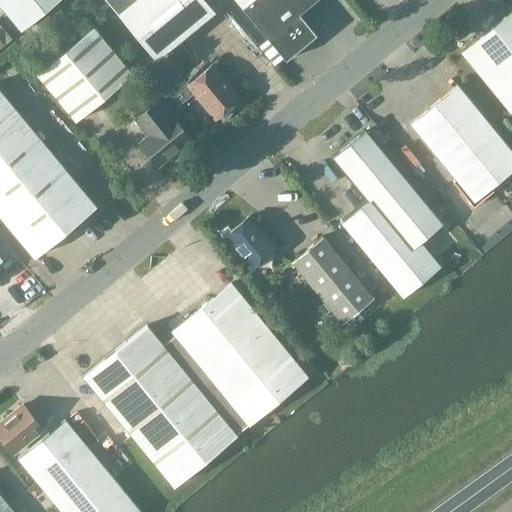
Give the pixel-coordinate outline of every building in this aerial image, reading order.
[(9,0),(2,6),(21,30),(57,0),(9,0)] [(214,10),(206,0),(87,0),(98,12),(110,2),(118,12),(156,58),(214,10)] [(235,0),(284,60),(315,34),(298,13),(313,0),(235,0)] [(511,9),(461,51),(510,112),(511,110),(511,9)] [(0,49),(13,38),(0,23),(0,49)] [(132,73),(93,26),(37,72),(76,120),(132,73)] [(165,58),(150,70),(179,105),(193,93),(186,85),(187,84),(165,58)] [(187,84),(186,85),(193,93),(214,119),(239,98),(211,64),(187,84)] [(511,168),(511,151),(457,84),(410,123),(455,178),(452,181),(473,206),(493,190),(490,187),(511,168)] [(0,89),(0,213),(35,255),(96,205),(0,89)] [(150,135),(141,142),(159,165),(191,139),(173,116),(171,117),(158,101),(137,118),(150,135)] [(440,266),(419,241),(441,223),(364,130),(333,156),(368,200),(341,222),(402,297),(440,266)] [(417,167),(407,173),(420,195),(430,189),(417,167)] [(250,269),(275,248),(248,216),(223,236),(250,269)] [(322,236),(290,262),(341,324),(372,298),(322,236)] [(165,346),(236,433),(306,376),(230,284),(174,331),(177,335),(165,346)] [(84,375),(134,436),(174,485),(236,433),(165,346),(147,324),(84,375)] [(0,434),(14,452),(43,428),(22,404),(0,422),(0,434)] [(140,511),(141,511),(65,418),(18,456),(63,511),(140,511)] [(15,511),(0,493),(0,511),(15,511)]
